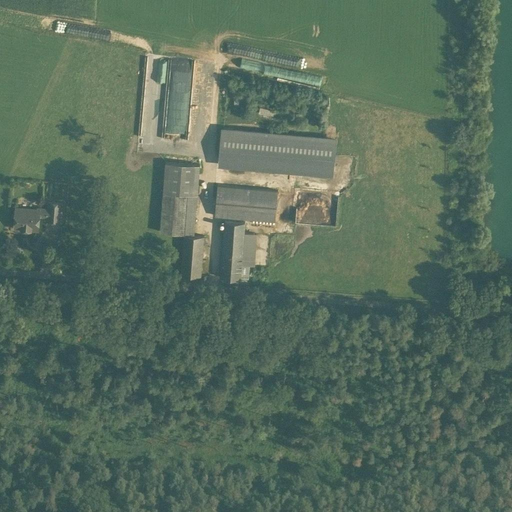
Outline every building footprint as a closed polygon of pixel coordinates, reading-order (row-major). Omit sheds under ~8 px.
[(225,54),(223,63),(282,75),(284,65),(269,62),(270,55),(260,53),(259,60),(225,54)] [(326,85),(328,77),(314,73),(312,81),(326,85)] [(143,135),(163,136),(163,125),(143,124),(143,135)] [(336,139),(223,129),(220,165),(333,175),(336,139)] [(200,164),(166,161),(164,191),(188,193),(198,194),(200,164)] [(278,190),(218,185),(215,215),(275,220),(278,190)] [(188,193),(164,191),(161,231),(185,233),(188,193)] [(63,202),(49,201),(47,216),(47,219),(61,220),(63,202)] [(39,209),(17,207),(17,208),(14,210),(14,216),(16,218),(15,227),(38,229),(39,215),(47,216),(48,208),(39,207),(39,209)] [(245,221),(225,220),(223,244),(243,246),(244,232),(245,221)] [(257,232),(244,232),(243,246),(242,262),(242,264),(250,264),(254,265),(257,232)] [(204,235),(185,233),(181,273),(201,275),(204,235)] [(243,246),(223,244),(222,261),(242,262),(243,246)] [(242,262),(222,261),(221,276),(241,278),(249,278),(250,264),(242,264),(242,262)]
